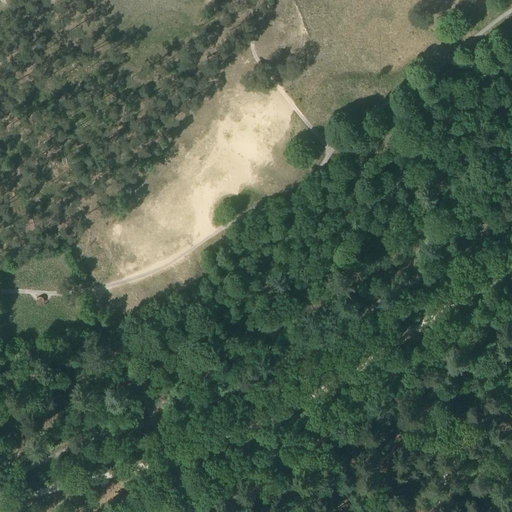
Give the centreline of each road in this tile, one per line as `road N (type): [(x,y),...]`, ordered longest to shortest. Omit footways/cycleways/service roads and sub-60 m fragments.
road 1 (unknown): [(206,511),(176,479),(102,334),(51,158),(12,127),(10,102),(37,33),(37,0)]
road 2 (track): [(0,499),(171,463),(307,391),(511,260)]
